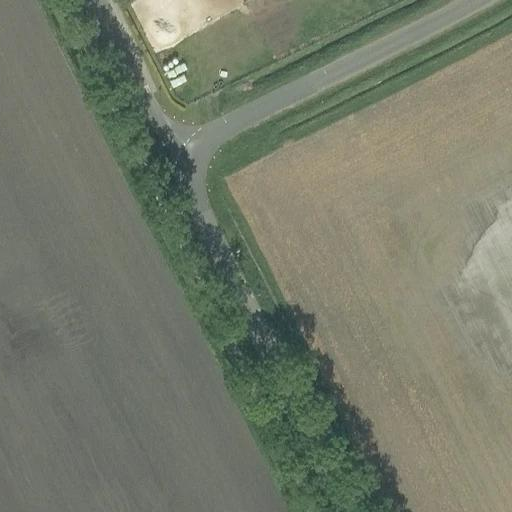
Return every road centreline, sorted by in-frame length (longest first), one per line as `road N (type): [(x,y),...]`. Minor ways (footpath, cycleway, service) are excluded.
road 1 (tertiary): [(349,511),(193,195),(195,147)]
road 2 (unclassified): [(195,147),(480,0)]
road 3 (tertiary): [(195,147),(150,114),(95,0)]
